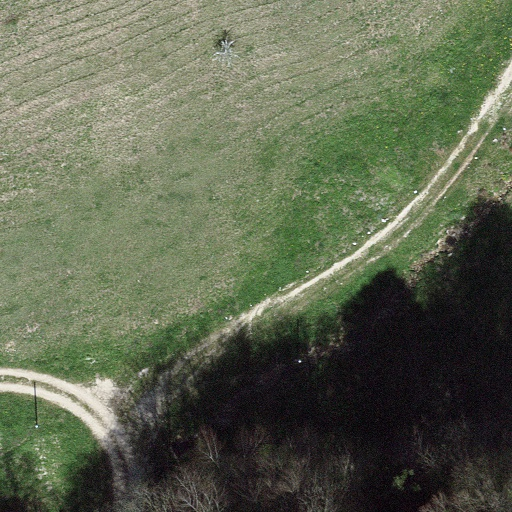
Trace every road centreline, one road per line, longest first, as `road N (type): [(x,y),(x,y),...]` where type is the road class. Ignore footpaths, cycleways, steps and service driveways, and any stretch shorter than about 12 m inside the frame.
road 1 (track): [(122,511),(126,452),(166,387),(223,337),(368,243),(439,172),(511,76)]
road 2 (track): [(0,375),(70,394),(113,429),(126,452)]
